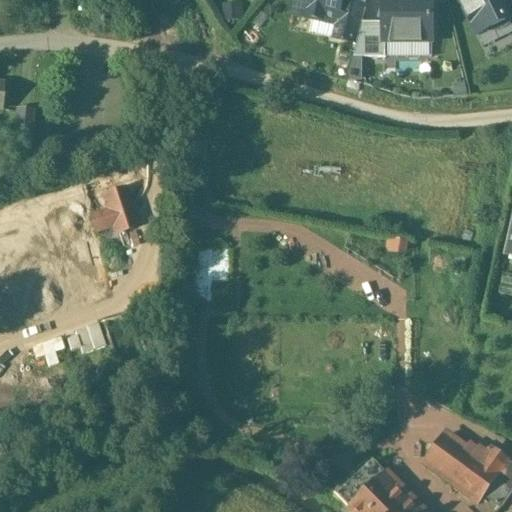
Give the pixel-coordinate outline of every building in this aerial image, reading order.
[(296,0),(293,15),(335,25),(336,25),(341,3),(341,0),(296,0)] [(431,0),(382,0),(383,24),(383,43),(384,43),(431,43),(431,0)] [(511,3),(510,0),(459,0),(477,36),(511,18),(511,3)] [(364,9),(341,3),(336,25),(335,25),(331,38),(356,44),(361,24),(364,9)] [(383,24),(361,24),(356,44),(353,58),(384,59),(384,43),(383,43),(383,24)] [(16,110),(12,150),(31,152),(34,112),(16,110)] [(123,189),(102,196),(107,212),(108,212),(113,227),(112,227),(115,235),(135,228),(123,189)] [(107,212),(90,217),(95,232),(112,227),(113,227),(108,212),(107,212)] [(511,216),(503,255),(511,257),(511,216)] [(490,450),(447,440),(434,457),(467,481),(490,450)] [(490,450),(467,481),(485,494),(508,463),(490,450)]
